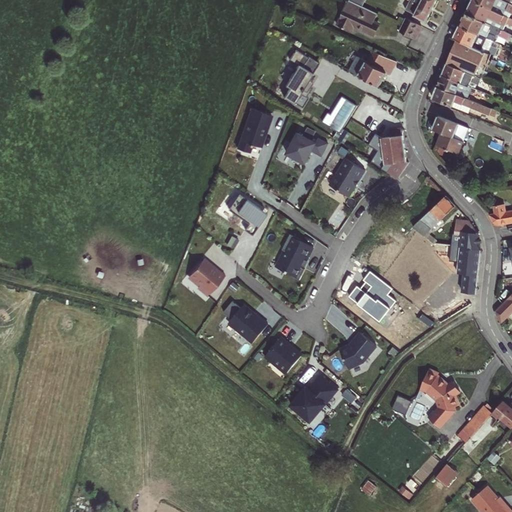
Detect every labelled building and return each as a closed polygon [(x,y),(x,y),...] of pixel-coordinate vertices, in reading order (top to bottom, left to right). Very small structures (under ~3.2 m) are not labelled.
[(350,24),(369,34),(375,22),(370,19),(374,12),(359,4),(349,0),(344,0),(334,23),(347,29),(350,24)] [(413,13),(424,18),(432,0),(406,0),(403,8),(413,12),(413,13)] [(476,0),(470,0),(465,10),(485,20),(487,16),(505,25),(506,22),(509,24),(511,18),(492,8),(476,0)] [(476,0),(492,8),(494,3),(507,9),(511,2),(506,0),(476,0)] [(465,10),(460,22),(487,35),(490,29),(499,34),(502,28),(485,20),(465,10)] [(403,15),(400,20),(417,27),(419,23),(403,15)] [(396,29),(412,37),(417,27),(400,20),(396,29)] [(453,36),(456,37),(472,45),(475,38),(488,45),(492,38),(487,35),(460,22),(453,36)] [(501,34),(511,39),(511,37),(511,31),(504,28),(501,34)] [(456,37),(451,50),(480,63),(482,59),(485,52),(472,45),(456,37)] [(301,66),(307,57),(294,48),(288,58),(296,64),(283,84),(287,87),(281,96),(291,102),(298,92),(304,96),(309,87),(304,84),(311,72),(301,66)] [(345,68),(375,85),(384,70),(387,72),(395,59),(373,49),(367,60),(353,53),(345,68)] [(451,50),(446,62),(475,74),(480,63),(451,50)] [(317,63),(307,57),(301,66),(311,72),(317,63)] [(446,62),(442,73),(461,81),(463,76),(488,86),(490,81),(475,74),(446,62)] [(442,73),(438,84),(456,91),(468,96),(470,91),(472,85),(461,81),(442,73)] [(471,105),(488,112),(489,111),(491,105),(468,96),(456,91),(438,84),(433,96),(453,104),(455,99),(471,105)] [(453,104),(469,110),(471,105),(455,99),(453,104)] [(430,102),(427,108),(438,113),(441,107),(430,102)] [(265,113),(250,108),(238,149),(249,152),(252,144),(260,147),(265,131),(266,131),(269,123),(262,121),(265,113)] [(271,114),(265,113),(262,121),(269,123),(271,114)] [(465,138),(471,140),(473,134),(464,130),(466,123),(439,113),(434,126),(442,129),(465,138)] [(369,163),(396,180),(407,162),(403,130),(403,124),(389,126),(390,134),(374,135),(376,160),(372,157),(369,163)] [(461,151),(465,138),(442,129),(438,142),(446,145),(446,147),(450,149),(451,147),(461,151)] [(296,133),(285,154),(304,164),(310,151),(320,156),(326,143),(316,138),(314,143),(296,133)] [(364,171),(345,159),(328,186),(346,197),(356,180),(357,181),(364,171)] [(249,204),(228,189),(218,204),(238,219),(234,225),(241,230),(252,214),(245,210),(249,204)] [(407,228),(416,238),(451,206),(442,195),(407,228)] [(249,204),(245,210),(252,214),(256,209),(249,204)] [(511,220),(511,209),(500,212),(498,204),(486,206),(488,215),(483,216),(487,224),(492,224),(511,220)] [(471,230),(465,221),(448,216),(447,235),(451,236),(452,240),(452,248),(478,248),(477,243),(474,237),(471,230)] [(381,217),(360,246),(381,261),(387,253),(398,261),(393,267),(411,280),(424,263),(408,252),(415,241),(381,217)] [(299,237),(288,233),(281,249),(285,250),(278,267),(294,273),(293,274),(299,276),(303,265),(300,264),(303,257),(305,257),(312,244),(298,238),(299,237)] [(429,249),(452,248),(452,240),(429,240),(429,249)] [(478,254),(478,248),(452,248),(429,249),(427,249),(427,256),(451,256),(451,269),(458,269),(458,280),(459,289),(476,289),(478,254)] [(203,258),(188,276),(199,285),(200,288),(208,295),(225,275),(217,268),(216,270),(207,263),(208,262),(203,258)] [(434,311),(441,322),(466,304),(471,301),(455,295),(449,300),(439,286),(429,294),(439,308),(434,311)] [(511,287),(499,301),(507,310),(511,305),(511,287)] [(422,299),(432,313),(434,311),(439,308),(429,294),(422,299)] [(232,318),(229,322),(253,342),(268,323),(259,316),(258,317),(243,305),(241,307),(233,301),(224,311),(232,318)] [(495,306),(502,314),(507,310),(499,301),(495,306)] [(495,306),(489,312),(489,318),(493,322),(502,314),(495,306)] [(349,344),(340,349),(349,368),(363,361),(376,344),(360,331),(353,341),(354,341),(351,345),(350,345),(349,344)] [(280,337),(266,354),(288,372),(302,354),(293,347),(292,349),(288,345),(289,344),(280,337)] [(454,375),(444,366),(446,363),(437,358),(426,378),(433,381),(443,390),(445,398),(442,402),(436,409),(447,418),(461,401),(460,397),(466,395),(462,385),(467,382),(460,371),(454,375)] [(305,389),(292,404),(312,420),(320,410),(318,409),(324,401),(326,403),(339,388),(322,374),(308,391),(305,389)] [(398,395),(392,410),(406,415),(412,401),(398,395)] [(492,410),(511,428),(511,427),(511,406),(502,397),(492,410)] [(463,428),(471,434),(491,411),(484,404),(463,428)] [(451,461),(440,475),(452,484),(463,471),(451,461)] [(419,497),(434,511),(439,511),(447,504),(455,494),(436,478),(419,497)] [(487,487),(472,502),(482,511),(511,511),(498,499),(487,487)] [(511,511),(511,507),(501,497),(498,499),(511,511)]
